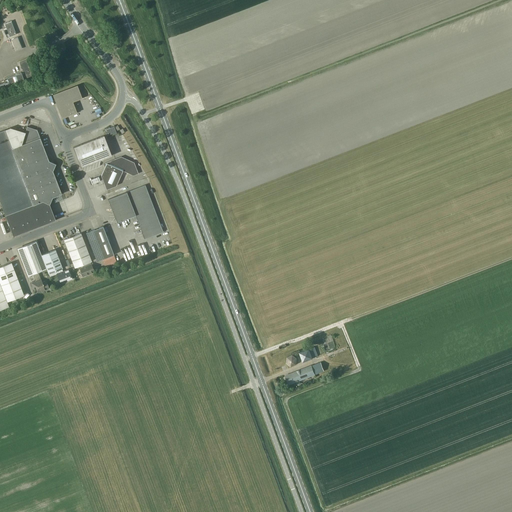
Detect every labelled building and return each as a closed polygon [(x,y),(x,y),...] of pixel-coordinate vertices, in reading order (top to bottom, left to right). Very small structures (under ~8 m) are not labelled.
[(10,37),(17,34),(11,21),(5,24),(10,37)] [(18,37),(11,39),(16,51),(22,49),(18,37)] [(33,76),(27,60),(20,63),(24,73),(22,74),(21,72),(7,78),(10,85),(24,80),(24,78),(25,78),(26,79),(33,76)] [(68,89),(53,95),(62,118),(77,112),(73,101),(68,89)] [(0,131),(0,200),(6,215),(14,236),(56,220),(50,204),(52,197),(62,194),(53,171),(56,164),(49,161),(37,130),(28,127),(26,133),(18,130),(7,134),(5,130),(0,131)] [(104,136),(73,147),(81,167),(111,155),(104,136)] [(138,173),(134,162),(121,156),(105,163),(106,165),(101,175),(107,189),(116,186),(123,171),(133,175),(138,173)] [(91,184),(100,180),(99,176),(89,179),(91,184)] [(163,232),(145,185),(108,199),(117,222),(133,216),(133,217),(135,218),(136,218),(144,239),(163,232)] [(97,261),(114,255),(103,226),(86,233),(97,261)] [(94,272),(90,262),(92,261),(81,233),(64,239),(75,267),(84,264),(85,267),(84,268),(83,267),(80,269),(83,276),(90,273),(91,274),(93,273),(93,272),(94,272)] [(28,276),(33,274),(35,279),(40,277),(38,272),(47,269),(41,254),(36,241),(25,245),(24,249),(19,250),(28,276)] [(47,269),(50,276),(56,274),(59,281),(71,277),(68,269),(62,272),(61,269),(63,268),(55,249),(41,254),(47,269)] [(0,266),(0,282),(7,301),(24,295),(11,262),(0,266)] [(40,277),(35,279),(36,281),(32,283),(34,289),(37,288),(38,292),(49,287),(47,282),(43,283),(41,279),(40,277)] [(0,309),(9,306),(7,301),(0,282),(0,309)] [(332,334),(322,337),(326,350),(336,346),(332,334)] [(314,347),(299,352),(303,362),(318,356),(314,347)] [(291,366),(296,364),(297,359),(293,355),(287,357),(286,363),(291,366)] [(300,384),(299,380),(324,371),(321,362),(297,371),(285,375),(289,384),(296,381),(298,385),(300,384)]
